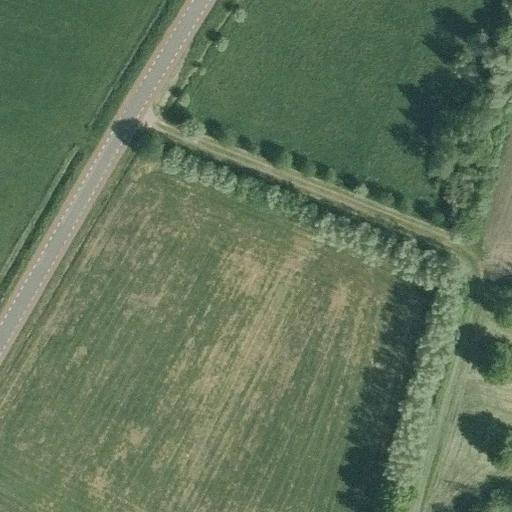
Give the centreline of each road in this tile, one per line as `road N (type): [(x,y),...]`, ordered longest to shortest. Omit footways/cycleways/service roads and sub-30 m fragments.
road 1 (secondary): [(0,339),(201,0)]
road 2 (track): [(129,114),(486,260)]
road 3 (track): [(486,260),(419,511)]
